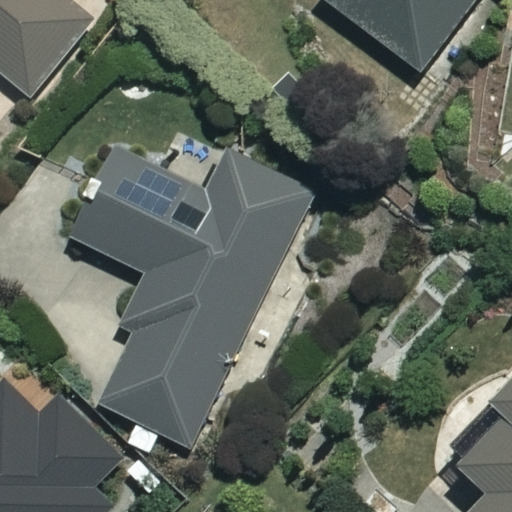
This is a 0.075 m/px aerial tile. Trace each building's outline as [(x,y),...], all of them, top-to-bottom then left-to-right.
[(94,23),(70,0),(0,0),(0,72),(26,97),(94,23)] [(328,0),(328,2),(421,71),(473,0),(328,0)] [(79,241),(146,274),(119,327),(136,335),(101,405),(188,448),(315,194),(233,154),(213,195),(124,151),(79,241)] [(112,511),(119,506),(105,493),(130,467),(63,403),(46,420),(8,384),(0,392),(0,511),(112,511)] [(511,511),(511,402),(505,410),(511,417),(466,466),(497,496),(482,511),(511,511)]
